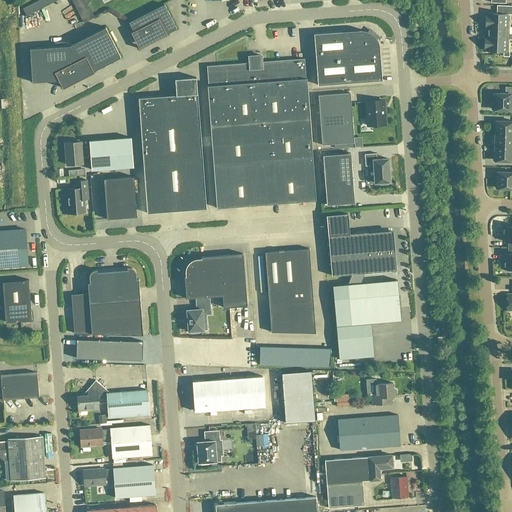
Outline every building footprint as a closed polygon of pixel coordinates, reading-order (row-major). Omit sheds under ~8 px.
[(133,34),(137,41),(155,40),(164,35),(165,37),(167,35),(167,34),(177,29),(165,4),(129,23),(133,32),(131,33),(132,35),(133,34)] [(487,26),(510,27),(510,15),(511,14),(511,6),(498,6),(498,14),(488,14),(487,17),(486,17),(485,26),(487,26)] [(511,33),(509,34),(510,27),(487,26),(487,39),(509,39),(509,40),(511,39),(511,33)] [(69,46),(30,49),(32,83),(61,81),(77,80),(91,73),(91,74),(94,72),(93,71),(112,62),(121,58),(105,27),(69,46)] [(362,31),(341,32),(314,34),(318,85),(382,80),(379,48),(379,46),(379,44),(378,42),(377,40),(376,39),(375,37),(371,33),(366,31),(362,31)] [(509,52),(509,40),(509,39),(487,39),(485,39),(484,48),(486,48),(486,51),(503,52),(503,57),(509,57),(509,52)] [(211,137),(212,147),(217,208),(316,201),(307,78),(306,78),(304,59),(262,62),(261,56),(249,57),(249,63),(207,66),(208,86),(207,86),(211,137)] [(201,148),(212,147),(211,137),(201,138),(198,93),(197,93),(196,78),(181,79),(176,84),(177,95),(138,98),(147,214),(206,209),(201,148)] [(500,93),(500,95),(493,95),(492,109),(511,109),(511,86),(506,87),(505,94),(500,93)] [(350,93),(318,96),(322,145),(354,143),(350,93)] [(379,127),(380,125),(386,125),(384,101),(366,102),(368,126),(373,126),(374,127),(379,127)] [(495,135),(511,136),(511,122),(507,123),(508,121),(502,121),(502,122),(495,122),(494,132),(495,132),(495,135)] [(511,148),(511,136),(495,135),(494,147),(511,148)] [(90,163),(90,170),(133,167),(131,138),(88,141),(89,153),(90,163)] [(82,163),(90,163),(89,153),(81,154),(81,142),(79,142),(79,140),(71,141),(71,143),(65,143),(67,165),(82,164),(82,163)] [(511,148),(494,147),(494,151),(494,160),(511,160),(511,148)] [(354,203),(351,153),(323,155),(327,205),(354,203)] [(380,183),(380,185),(388,185),(388,182),(390,182),(388,159),(377,160),(376,154),(365,155),(366,166),(374,166),(375,183),(380,183)] [(509,190),(509,188),(511,188),(511,173),(496,173),(496,188),(503,188),(503,190),(509,190)] [(106,219),(137,217),(134,177),(104,179),(107,219),(106,219)] [(75,189),(66,189),(68,214),(85,213),(83,193),(87,192),(87,180),(75,181),(75,189)] [(348,214),(326,216),(328,236),(332,276),(352,274),(365,273),(396,270),(394,241),(393,241),(392,232),(386,232),(386,231),(370,232),(368,233),(350,234),(348,214)] [(511,224),(505,224),(505,226),(503,226),(502,236),(505,236),(504,242),(508,242),(508,249),(511,248),(511,224)] [(25,229),(0,231),(0,267),(28,265),(25,229)] [(265,252),(271,332),(316,333),(309,249),(265,252)] [(223,308),(247,306),(243,254),(201,257),(201,258),(197,259),(195,259),(193,260),(192,261),(190,262),(187,265),(186,267),(186,269),(186,271),(186,273),(186,277),(185,277),(186,299),(222,296),(223,308)] [(143,335),(140,300),(139,279),(137,279),(136,274),(136,273),(136,272),(135,271),(135,270),(134,269),(133,269),(132,268),(131,268),(130,268),(129,267),(127,268),(127,270),(98,273),(97,270),(95,270),(94,270),(93,271),(92,271),(92,272),(91,273),(90,273),(90,274),(89,275),(89,277),(89,278),(90,283),(88,283),(89,304),(72,306),(74,334),(143,335)] [(348,285),(333,286),(338,341),(339,351),(339,354),(339,359),(374,356),(372,331),(365,332),(364,324),(371,323),(401,320),(397,280),(361,284),(365,273),(352,274),(348,285)] [(3,282),(6,322),(32,320),(29,280),(3,282)] [(187,311),(189,332),(191,332),(191,334),(199,333),(199,331),(204,331),(203,315),(211,314),(210,304),(210,309),(187,311)] [(109,360),(110,341),(77,340),(76,359),(109,360)] [(143,342),(110,341),(109,360),(142,360),(143,342)] [(267,365),(267,348),(260,348),(259,364),(267,365)] [(330,367),(331,350),(323,350),(323,367),(330,367)] [(312,370),(282,373),(286,423),(315,421),(312,370)] [(37,373),(1,376),(3,400),(39,397),(37,373)] [(263,376),(193,382),(195,407),(199,411),(265,407),(263,376)] [(376,377),(366,378),(367,394),(372,394),(372,397),(372,405),(392,404),(392,397),(397,397),(396,391),(394,391),(393,383),(377,384),(376,377)] [(86,396),(78,397),(79,411),(99,409),(98,399),(106,390),(96,380),(95,381),(96,382),(89,390),(89,393),(86,396)] [(147,390),(107,393),(109,418),(149,415),(147,390)] [(349,394),(337,394),(338,405),(350,405),(349,394)] [(398,415),(338,420),(340,450),(400,446),(398,415)] [(80,431),(81,447),(103,445),(111,445),(112,458),(152,455),(150,425),(110,428),(110,429),(101,430),(101,429),(80,431)] [(221,456),(223,456),(221,440),(219,441),(219,431),(205,432),(205,442),(197,442),(197,443),(195,444),(196,450),(198,450),(199,463),(201,463),(201,465),(208,464),(208,462),(221,461),(221,456)] [(0,450),(0,451),(1,457),(4,460),(9,460),(11,480),(46,478),(42,437),(8,440),(8,442),(0,442),(0,450)] [(325,460),(327,484),(363,481),(380,480),(380,469),(393,468),(392,455),(325,460)] [(105,469),(83,471),(85,486),(106,485),(106,484),(114,483),(115,498),(155,495),(153,465),(113,468),(113,469),(105,470),(105,469)] [(392,498),(408,497),(407,477),(391,478),(392,498)] [(364,505),(363,481),(327,484),(329,508),(364,505)] [(14,495),(15,511),(48,511),(45,509),(44,493),(14,495)] [(215,505),(215,511),(316,511),(316,497),(215,505)]
